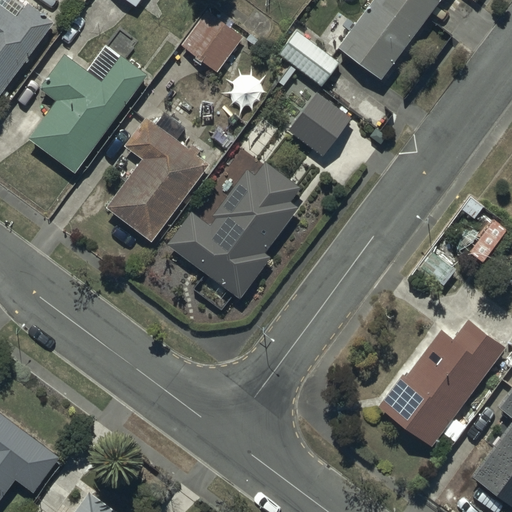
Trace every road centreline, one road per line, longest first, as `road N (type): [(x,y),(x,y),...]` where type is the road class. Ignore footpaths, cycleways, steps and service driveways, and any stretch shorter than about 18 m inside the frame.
road 1 (residential): [(225,435),(511,49)]
road 2 (unclassified): [(0,252),(40,297),(225,435)]
road 3 (unclassified): [(225,435),(328,511)]
